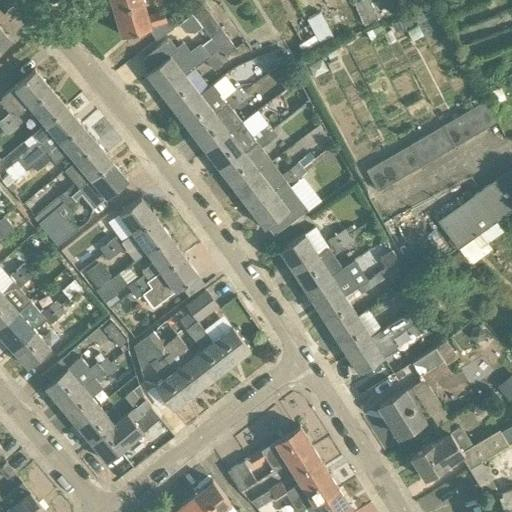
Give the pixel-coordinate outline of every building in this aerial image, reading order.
[(147,15),(143,0),(110,0),(121,36),(148,28),(156,40),(163,36),(172,28),(170,20),(166,21),(163,10),(147,15)] [(379,24),(369,0),(358,0),(353,2),(365,30),(379,24)] [(192,13),(211,37),(219,49),(225,56),(235,49),(202,5),(192,13)] [(306,19),(320,45),(320,46),(334,40),(319,12),(306,19)] [(0,66),(1,66),(0,64),(0,46),(9,39),(0,27),(0,66)] [(376,37),(372,29),(366,32),(370,40),(376,37)] [(146,73),(161,93),(185,75),(205,60),(219,49),(211,37),(200,45),(199,43),(189,50),(182,42),(175,47),(168,38),(144,57),(153,68),(146,73)] [(228,60),(225,56),(219,49),(205,60),(213,71),(228,60)] [(17,115),(29,106),(50,88),(35,69),(14,87),(1,97),(2,98),(0,99),(0,102),(9,114),(13,111),(17,115)] [(294,79),(288,70),(279,76),(285,85),(294,79)] [(200,94),(185,75),(161,93),(176,113),(200,94)] [(243,82),(239,85),(232,91),(240,103),(249,97),(244,91),(254,84),(250,80),(245,84),(243,82)] [(176,113),(190,131),(227,104),(226,103),(225,104),(218,95),(220,93),(213,85),(200,94),(176,113)] [(44,123),(65,106),(50,88),(29,106),(44,123)] [(232,109),(240,103),(232,91),(224,97),(232,109)] [(480,104),(491,124),(503,117),(490,98),(480,104)] [(227,104),(190,131),(205,151),(242,123),(227,104)] [(469,110),(480,130),(491,124),(480,104),(469,110)] [(37,142),(18,158),(28,169),(32,165),(37,171),(45,164),(36,153),(43,147),(48,152),(81,124),(65,106),(44,123),(31,134),(37,142)] [(458,117),(469,137),(480,130),(469,110),(458,117)] [(13,111),(9,114),(5,117),(15,128),(22,121),(17,115),(13,111)] [(0,126),(7,135),(15,128),(5,117),(0,121),(0,126)] [(446,123),(457,143),(469,137),(458,117),(446,123)] [(220,170),(257,142),(256,142),(251,136),(251,135),(242,123),(205,151),(220,170)] [(435,130),(446,150),(457,143),(446,123),(435,130)] [(55,163),(68,152),(75,160),(96,142),(81,124),(48,152),(43,147),(36,153),(45,164),(51,159),(55,163)] [(262,131),(270,142),(278,136),(270,125),(262,131)] [(424,136),(435,157),(446,150),(435,130),(424,136)] [(262,148),(270,142),(262,131),(254,137),(262,148)] [(412,143),(424,163),(435,157),(424,136),(412,143)] [(96,142),(75,160),(63,170),(74,184),(79,189),(112,161),(96,142)] [(235,189),(271,162),(270,161),(271,160),(257,142),(220,170),(235,189)] [(401,149),(412,170),(424,163),(412,143),(401,149)] [(390,156),(401,176),(412,170),(401,149),(390,156)] [(311,153),(299,163),(303,168),(315,159),(311,153)] [(378,162),(390,183),(401,176),(390,156),(378,162)] [(80,193),(92,208),(106,197),(106,198),(128,180),(112,161),(79,189),(74,184),(67,190),(74,198),(80,193)] [(250,208),(285,181),(271,162),(235,189),(250,208)] [(367,169),(378,189),(379,189),(390,183),(378,162),(367,169)] [(290,170),(299,180),(307,174),(299,163),(290,170)] [(16,189),(37,171),(32,165),(28,169),(7,187),(11,191),(15,187),(16,189)] [(511,166),(481,189),(437,221),(456,247),(511,208),(511,166)] [(291,187),(299,180),(290,170),(282,176),(291,187)] [(289,222),(307,210),(285,181),(250,208),(265,228),(267,227),(273,234),(289,222)] [(63,202),(68,208),(76,201),(74,198),(67,190),(34,219),(38,224),(52,211),(63,202)] [(133,233),(155,217),(141,197),(119,213),(133,233)] [(67,219),(62,222),(52,211),(38,224),(56,245),(76,229),(67,219)] [(0,218),(0,236),(12,226),(3,216),(0,218)] [(147,252),(170,236),(155,217),(133,233),(147,252)] [(337,234),(345,246),(352,241),(345,229),(337,234)] [(448,249),(434,229),(423,237),(438,256),(448,249)] [(293,271),(318,255),(305,234),(279,250),(293,271)] [(345,246),(337,234),(328,240),(336,252),(345,246)] [(142,294),(152,308),(198,275),(170,236),(147,252),(154,262),(141,271),(144,276),(137,281),(145,293),(142,294)] [(109,243),(117,254),(125,249),(116,237),(109,243)] [(117,254),(109,243),(100,249),(109,261),(117,254)] [(386,267),(393,262),(397,260),(391,250),(391,251),(380,257),(386,267)] [(461,250),(447,260),(457,273),(471,263),(461,250)] [(293,271),(306,291),(331,275),(318,255),(293,271)] [(96,289),(112,278),(99,261),(84,272),(96,289)] [(371,287),(378,282),(397,269),(393,262),(386,267),(374,275),(366,280),(371,287)] [(17,270),(26,281),(34,274),(24,264),(17,270)] [(26,281),(17,270),(10,277),(14,281),(20,288),(26,281)] [(118,273),(112,278),(96,289),(95,290),(106,304),(116,296),(117,295),(115,292),(126,283),(118,273)] [(331,275),(306,291),(319,311),(344,295),(331,275)] [(74,279),(62,290),(68,298),(81,287),(74,279)] [(362,292),(371,287),(366,280),(358,286),(362,292)] [(14,281),(2,292),(0,293),(0,326),(30,300),(19,288),(20,288),(14,281)] [(137,281),(128,288),(133,293),(137,299),(142,294),(145,293),(137,281)] [(184,305),(189,311),(196,320),(216,305),(205,291),(189,303),(189,302),(184,305)] [(344,295),(319,311),(332,331),(357,315),(344,295)] [(42,313),(30,300),(0,326),(0,335),(12,349),(34,329),(46,318),(51,324),(58,317),(49,307),(42,313)] [(49,307),(58,317),(66,310),(57,300),(49,307)] [(178,320),(201,349),(193,356),(211,379),(230,365),(212,341),(196,320),(189,311),(178,320)] [(357,315),(332,331),(345,352),(371,336),(357,315)] [(212,341),(230,365),(250,350),(232,326),(212,341)] [(480,326),(472,329),(470,336),(475,342),(484,340),(485,332),(480,326)] [(371,336),(345,352),(359,373),(384,357),(378,348),(393,339),(389,332),(388,333),(384,327),(371,336)] [(51,348),(34,329),(12,349),(28,368),(51,348)] [(152,355),(163,346),(162,345),(163,344),(152,331),(146,336),(151,343),(146,347),(152,355)] [(163,359),(169,354),(163,346),(152,355),(146,347),(151,343),(146,336),(133,345),(139,366),(149,362),(154,358),(158,363),(163,359)] [(412,362),(420,375),(443,361),(446,365),(457,357),(446,341),(445,341),(433,348),(412,362)] [(193,356),(183,343),(169,354),(163,359),(173,371),(192,395),(211,379),(193,356)] [(94,360),(95,362),(98,365),(99,365),(106,359),(101,354),(94,360)] [(67,368),(59,359),(41,376),(48,384),(44,387),(60,406),(95,377),(99,381),(100,382),(108,375),(99,365),(98,365),(95,362),(88,367),(80,357),(67,368)] [(99,365),(108,375),(115,368),(107,358),(106,359),(99,365)] [(192,395),(173,371),(162,379),(154,385),(172,409),(192,395)] [(60,406),(76,424),(99,405),(92,396),(102,387),(98,383),(99,381),(95,377),(60,406)] [(511,399),(511,378),(499,390),(509,402),(511,399)] [(133,408),(144,399),(138,385),(132,390),(132,389),(123,396),(133,408)] [(398,436),(429,417),(409,388),(405,390),(379,406),(383,412),(381,413),(386,420),(387,419),(398,436)] [(107,462),(141,433),(132,424),(152,408),(148,403),(144,399),(133,408),(114,423),(91,443),(107,462)] [(99,405),(76,424),(91,443),(114,423),(99,405)] [(507,443),(511,440),(511,424),(499,432),(507,443)] [(274,441),(286,461),(312,446),(299,425),(274,441)] [(472,445),(461,451),(459,452),(461,455),(460,455),(469,469),(477,464),(475,460),(506,442),(498,429),(472,444),(472,445)] [(447,464),(460,455),(461,455),(459,452),(461,451),(450,432),(411,457),(425,479),(448,465),(447,464)] [(312,446),(286,461),(299,482),(325,466),(312,446)] [(254,467),(266,459),(261,450),(248,458),(254,467)] [(243,461),(227,471),(240,491),(255,481),(243,461)] [(0,470),(7,479),(15,473),(6,462),(0,467),(0,470)] [(469,469),(478,483),(483,492),(484,492),(492,488),(477,464),(469,469)] [(284,491),(291,503),(296,511),(297,511),(303,509),(338,487),(325,466),(289,488),(285,491),(284,491)] [(213,480),(194,495),(206,511),(220,511),(232,504),(213,480)] [(285,491),(285,490),(279,481),(267,489),(273,498),(284,491),(285,491)] [(483,492),(478,483),(472,487),(477,495),(483,492)] [(304,511),(344,511),(351,508),(338,487),(303,509),(304,511)] [(511,511),(511,487),(497,492),(503,511),(511,511)] [(273,498),(267,489),(249,500),(257,508),(273,498)] [(13,511),(47,511),(48,511),(30,490),(10,507),(13,511)] [(206,511),(194,495),(174,510),(175,511),(206,511)] [(13,511),(10,507),(0,496),(0,511),(13,511)] [(482,511),(478,500),(464,504),(467,511),(482,511)]
